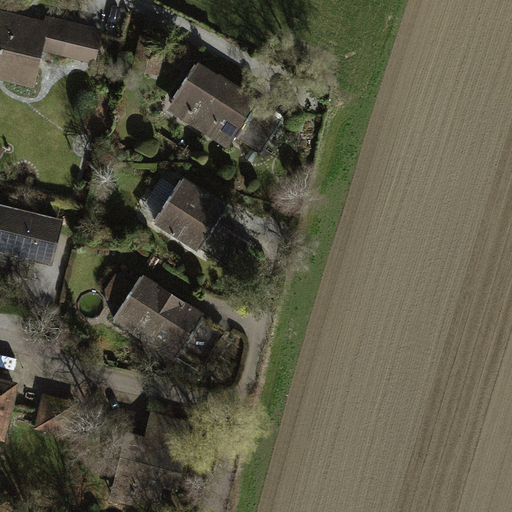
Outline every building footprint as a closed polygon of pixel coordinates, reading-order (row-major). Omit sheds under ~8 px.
[(101,35),(50,22),(48,29),(0,17),(0,76),(35,85),(43,54),(93,66),(101,35)] [(281,125),(256,106),(259,100),(199,61),(168,108),(228,147),(236,135),(260,153),(281,125)] [(198,254),(202,249),(233,270),(250,244),(219,224),(231,207),(188,178),(155,225),(198,254)] [(57,223),(0,211),(0,254),(48,264),(57,223)] [(144,275),(111,325),(176,367),(180,361),(201,375),(226,337),(204,323),(208,317),(144,275)] [(0,377),(0,442),(3,444),(19,382),(0,377)] [(45,396),(38,427),(67,434),(74,403),(45,396)] [(133,506),(134,501),(159,506),(163,489),(178,493),(193,427),(151,417),(146,439),(126,434),(110,501),(133,506)] [(0,496),(0,511),(14,511),(17,500),(0,496)]
